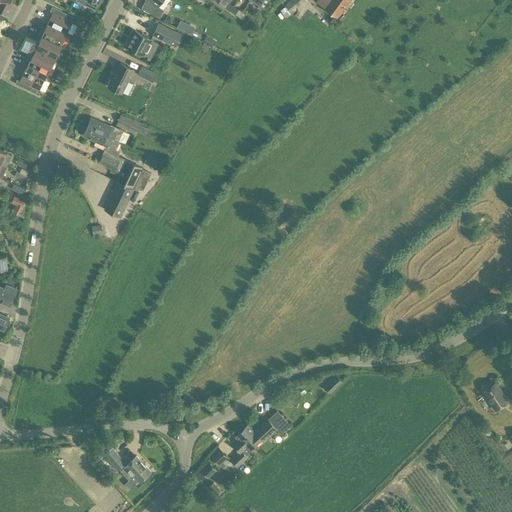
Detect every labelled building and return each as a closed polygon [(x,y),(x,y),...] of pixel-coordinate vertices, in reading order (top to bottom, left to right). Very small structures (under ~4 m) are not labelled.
[(159,18),(163,10),(157,6),(161,0),(145,0),(146,2),(141,10),(159,18)] [(250,0),(259,5),(257,7),(262,11),(269,0),(250,0)] [(290,0),(285,5),(286,7),(290,12),(300,4),(298,2),(299,0),(290,0)] [(316,0),(316,1),(337,16),(348,0),(316,0)] [(214,4),(212,7),(217,11),(220,13),(222,10),(219,7),(214,4)] [(47,23),(67,33),(72,21),(70,20),(67,19),(64,17),(60,15),(57,14),(53,12),(52,12),(47,23)] [(177,28),(184,31),(188,24),(186,23),(181,21),(177,28)] [(61,45),(67,33),(47,23),(41,35),(61,45)] [(153,33),(152,36),(174,47),(175,44),(180,34),(158,23),(153,33)] [(147,37),(135,31),(128,46),(151,58),(159,44),(147,37)] [(55,57),(61,45),(41,35),(38,42),(35,48),(55,57)] [(34,50),(35,48),(38,42),(25,36),(21,44),(34,50)] [(49,69),(55,57),(35,48),(34,50),(29,60),(49,69)] [(44,80),(49,69),(29,60),(24,71),(44,80)] [(122,93),(133,69),(120,63),(111,80),(110,79),(107,84),(109,85),(108,86),(122,93)] [(142,66),(138,74),(152,81),(156,74),(142,66)] [(37,89),(39,90),(44,80),(24,71),(19,80),(20,81),(24,82),(27,84),(30,86),(34,87),(37,89)] [(121,115),(117,122),(139,132),(143,123),(133,119),(133,120),(121,115)] [(104,124),(96,120),(91,118),(87,126),(95,130),(119,141),(118,140),(123,130),(111,125),(111,126),(104,122),(104,124)] [(142,167),(117,155),(120,151),(115,149),(119,141),(95,130),(87,126),(84,134),(96,139),(95,141),(110,148),(107,155),(103,153),(99,161),(112,167),(110,170),(119,174),(116,180),(117,181),(104,209),(120,216),(134,188),(133,187),(134,185),(142,189),(150,172),(141,168),(142,167)] [(0,163),(2,164),(6,166),(11,155),(0,149),(0,163)] [(162,169),(165,162),(148,154),(144,162),(156,168),(157,167),(162,169)] [(20,216),(23,209),(15,205),(12,212),(20,216)] [(474,222),(449,234),(467,275),(493,263),(474,222)] [(93,237),(103,235),(101,224),(91,226),(93,237)] [(430,259),(393,279),(406,303),(443,284),(430,259)] [(0,299),(9,304),(16,288),(13,287),(16,280),(10,278),(5,288),(0,285),(0,299)] [(478,285),(435,302),(439,316),(483,298),(478,285)] [(0,326),(3,328),(9,316),(0,312),(0,326)] [(337,375),(328,384),(334,390),(343,382),(337,375)] [(508,401),(495,382),(493,384),(492,382),(487,385),(488,387),(482,391),(495,409),(508,401)] [(148,398),(157,396),(156,388),(146,391),(148,398)] [(247,424),(241,429),(254,444),(260,438),(262,440),(276,428),(280,433),(290,424),(277,410),(268,419),(267,418),(253,430),(247,424)] [(248,449),(254,444),(241,429),(235,436),(239,440),(234,444),(233,444),(239,451),(231,459),(237,465),(246,456),(245,455),(250,451),(248,449)] [(116,469),(124,462),(112,448),(104,455),(116,469)] [(217,462),(225,455),(220,449),(212,457),(217,462)] [(139,482),(151,471),(136,455),(124,466),(125,467),(120,471),(129,480),(133,476),(139,482)] [(209,462),(201,470),(208,478),(217,470),(209,462)] [(209,487),(215,494),(220,490),(213,483),(209,487)]
